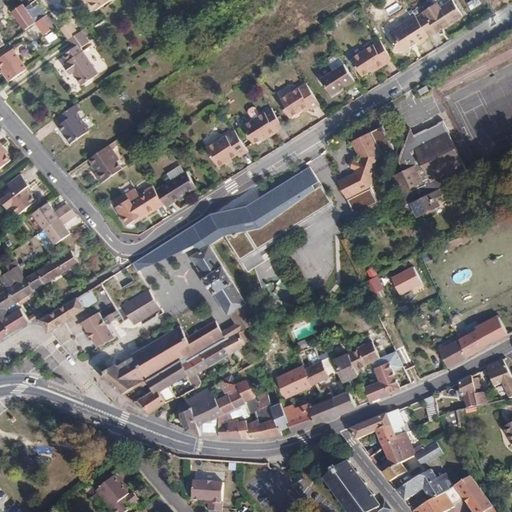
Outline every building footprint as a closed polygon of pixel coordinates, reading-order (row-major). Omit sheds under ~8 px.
[(34,0),(33,0),(22,8),(26,14),(39,5),(34,0)] [(106,0),(83,0),(84,0),(88,0),(91,3),(96,11),(99,9),(98,7),(106,0)] [(99,9),(111,0),(106,0),(98,7),(99,9)] [(423,10),(415,15),(416,16),(429,36),(436,32),(437,33),(463,16),(452,0),(448,0),(439,6),(436,0),(422,9),(423,10)] [(471,9),(481,3),(479,0),(472,0),(467,3),(471,9)] [(48,15),(36,23),(45,35),(57,27),(48,15)] [(429,36),(416,16),(397,28),(399,31),(392,35),(398,45),(397,50),(410,53),(412,45),(417,42),(420,47),(431,39),(429,36)] [(70,22),(60,29),(69,40),(79,33),(70,22)] [(89,42),(82,31),(79,33),(69,40),(74,47),(78,44),(81,48),(89,42)] [(380,69),(394,60),(381,41),(355,58),(359,65),(357,66),(364,76),(372,71),(378,67),(380,69)] [(98,74),(81,48),(78,44),(74,47),(70,50),(74,56),(68,61),(66,62),(67,64),(64,65),(71,74),(73,72),(82,86),(98,74)] [(4,75),(9,81),(27,69),(13,49),(0,58),(0,64),(3,69),(6,73),(4,75)] [(64,55),(68,61),(74,56),(70,50),(64,55)] [(466,84),(489,74),(482,59),(459,69),(466,84)] [(357,80),(347,64),(324,80),(335,96),(357,80)] [(322,105),(308,84),(283,100),(289,109),(287,110),(293,119),(311,107),(314,111),(322,105)] [(254,105),(247,109),(252,118),(259,114),(254,105)] [(79,112),(75,106),(57,119),(61,125),(58,126),(71,144),(89,132),(76,114),(79,112)] [(287,128),(274,109),(247,126),(252,133),(250,135),(257,145),(265,139),(270,136),(272,138),(287,128)] [(470,175),(449,133),(450,133),(444,121),(415,135),(414,136),(417,141),(406,145),(405,145),(403,169),(404,169),(405,171),(393,177),(408,206),(414,203),(447,186),(470,175)] [(414,136),(415,135),(412,129),(406,145),(417,141),(414,136)] [(242,158),(251,152),(237,131),(209,149),(221,168),(228,163),(233,159),(240,155),(242,158)] [(383,156),(371,133),(353,142),(361,158),(356,173),(340,181),(349,198),(372,187),(383,156)] [(4,146),(0,141),(0,169),(12,160),(7,155),(2,148),(4,146)] [(2,148),(7,155),(10,153),(4,146),(2,148)] [(111,147),(90,161),(95,168),(96,166),(99,171),(95,174),(101,183),(123,168),(118,162),(121,160),(111,147)] [(245,206),(209,215),(133,264),(139,270),(194,245),(198,253),(210,246),(224,236),(240,260),(332,203),(311,166),(245,206)] [(188,171),(157,191),(167,205),(168,207),(199,187),(188,171)] [(32,186),(22,174),(9,185),(14,190),(2,200),(10,209),(14,205),(22,214),(38,201),(28,189),(32,186)] [(157,191),(153,185),(145,191),(148,194),(133,204),(130,206),(127,201),(118,208),(130,227),(135,223),(136,226),(167,205),(157,191)] [(451,195),(447,186),(414,203),(420,214),(438,206),(435,199),(442,196),(444,199),(451,195)] [(77,217),(68,202),(54,211),(49,202),(33,212),(54,245),(71,234),(65,224),(77,217)] [(419,214),(414,203),(408,206),(404,207),(407,214),(411,212),(413,217),(419,214)] [(251,328),(257,325),(245,306),(247,304),(210,246),(198,253),(192,257),(229,315),(231,314),(242,332),(251,328)] [(46,285),(51,281),(68,271),(60,258),(50,264),(39,271),(45,284),(46,285)] [(16,259),(6,263),(10,269),(19,265),(16,259)] [(33,294),(37,291),(36,290),(28,278),(20,265),(11,271),(19,283),(10,289),(19,303),(33,294)] [(400,295),(423,284),(414,266),(391,277),(400,295)] [(39,271),(28,278),(36,290),(45,284),(39,271)] [(373,295),(385,289),(377,275),(365,282),(373,295)] [(5,281),(0,284),(0,295),(10,289),(5,281)] [(0,333),(4,339),(31,321),(22,308),(11,315),(8,309),(19,303),(10,289),(0,295),(0,316),(2,320),(0,321),(0,333)] [(97,302),(92,290),(42,320),(49,329),(50,332),(97,302)] [(99,313),(83,322),(99,347),(115,337),(106,325),(127,316),(134,325),(159,311),(148,290),(120,306),(122,309),(103,318),(99,313)] [(33,294),(19,303),(20,306),(34,297),(33,294)] [(11,315),(22,308),(20,306),(19,303),(8,309),(11,315)] [(477,330),(460,339),(469,357),(482,350),(509,335),(498,316),(475,328),(477,330)] [(222,342),(226,340),(215,322),(187,339),(180,328),(171,333),(188,359),(189,362),(201,355),(222,342)] [(108,373),(118,381),(125,394),(146,382),(182,361),(183,362),(188,359),(171,333),(133,356),(138,364),(125,371),(118,367),(108,373)] [(248,348),(240,333),(226,340),(222,342),(231,356),(248,348)] [(469,357),(460,339),(440,349),(450,368),(469,357)] [(210,367),(231,356),(222,342),(201,355),(210,367)] [(372,342),(349,354),(357,371),(374,362),(379,359),(381,359),(372,342)] [(188,359),(183,362),(190,374),(197,388),(200,386),(202,382),(197,374),(210,367),(201,355),(189,362),(188,359)] [(117,367),(108,373),(118,367),(125,371),(138,364),(133,356),(117,367)] [(358,377),(349,356),(335,361),(344,382),(358,377)] [(328,374),(335,372),(330,357),(323,360),(328,374)] [(378,375),(383,373),(379,359),(374,362),(378,375)] [(511,379),(511,377),(503,360),(487,369),(495,388),(511,379)] [(153,392),(136,403),(150,413),(168,402),(167,401),(176,396),(170,387),(190,374),(182,361),(146,382),(153,392)] [(322,362),(305,369),(313,385),(317,384),(329,378),(322,362)] [(407,369),(409,380),(418,379),(416,367),(407,369)] [(313,385),(305,369),(297,373),(296,370),(279,378),(288,398),(313,385)] [(366,388),(370,402),(390,394),(383,373),(378,375),(380,382),(366,388)] [(477,394),(472,377),(462,383),(459,384),(462,397),(465,397),(467,408),(480,406),(477,394)] [(249,379),(239,384),(241,390),(247,404),(257,399),(256,395),(249,379)] [(216,397),(211,388),(176,406),(176,407),(187,430),(202,435),(194,409),(216,397)] [(218,402),(225,414),(247,404),(241,390),(218,402)] [(264,437),(283,434),(281,430),(291,426),(285,409),(282,403),(277,405),(275,400),(271,402),(267,391),(256,395),(257,399),(262,411),(266,409),(273,407),(277,418),(269,421),(260,425),(264,437)] [(335,398),(341,413),(357,408),(350,391),(345,393),(335,398)] [(325,401),(335,398),(332,392),(323,397),(325,401)] [(480,406),(489,404),(486,392),(477,394),(480,406)] [(220,416),(225,414),(218,402),(216,397),(194,409),(202,435),(209,435),(206,422),(220,416)] [(425,399),(430,419),(439,417),(434,397),(425,399)] [(316,423),(341,413),(335,398),(325,401),(313,406),(312,404),(297,410),(295,405),(285,409),(291,426),(293,431),(316,423)] [(251,415),(257,413),(262,411),(257,399),(247,404),(251,415)] [(266,409),(269,421),(277,418),(273,407),(266,409)] [(398,439),(405,435),(409,433),(400,410),(388,415),(393,427),(398,439)] [(449,427),(462,425),(459,411),(446,414),(449,427)] [(264,437),(260,425),(259,421),(249,425),(247,420),(240,423),(239,420),(228,422),(225,414),(220,416),(219,425),(221,436),(251,439),(264,437)] [(353,430),(358,442),(378,433),(393,427),(388,415),(353,430)] [(209,435),(221,436),(219,425),(220,416),(206,422),(209,435)] [(378,433),(385,448),(399,442),(398,439),(393,427),(378,433)] [(403,463),(416,455),(405,435),(398,439),(399,442),(385,448),(393,468),(403,463)] [(422,466),(444,456),(438,443),(416,453),(422,466)] [(381,506),(347,461),(335,470),(323,479),(346,511),(391,511),(392,511),(386,502),(381,506)] [(409,473),(403,463),(393,468),(384,473),(391,483),(409,473)] [(441,465),(434,469),(438,477),(446,473),(441,465)] [(433,501),(445,493),(432,471),(399,492),(402,496),(406,501),(425,490),(433,501)] [(128,491),(130,489),(119,476),(99,492),(116,511),(131,511),(142,503),(140,501),(141,500),(135,494),(133,492),(131,494),(128,491)] [(446,511),(465,501),(472,511),(487,511),(493,507),(480,489),(472,477),(445,493),(433,501),(415,511),(446,511)] [(245,487),(252,496),(261,488),(254,480),(245,487)] [(194,502),(206,502),(210,503),(210,506),(209,511),(216,511),(222,511),(224,485),(215,484),(215,483),(205,482),(204,483),(195,483),(194,502)]
